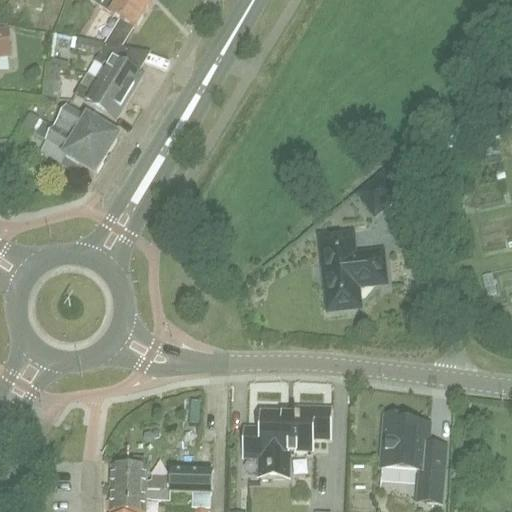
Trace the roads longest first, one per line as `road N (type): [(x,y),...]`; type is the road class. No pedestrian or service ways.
road 1 (unclassified): [(121,338),(176,361),(451,380)]
road 2 (residential): [(451,380),(431,190),(457,132),(511,79)]
road 3 (tertiary): [(98,262),(255,0)]
